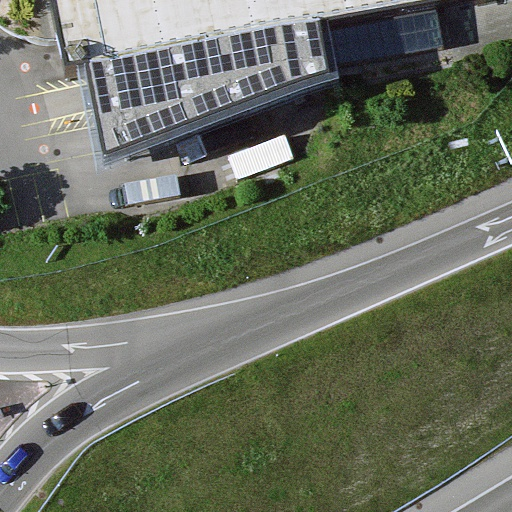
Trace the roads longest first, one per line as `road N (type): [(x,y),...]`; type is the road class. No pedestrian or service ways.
road 1 (motorway): [(511,222),(216,340)]
road 2 (motorway): [(216,340),(87,408),(35,449),(0,491)]
road 3 (motorway): [(216,340),(0,349)]
